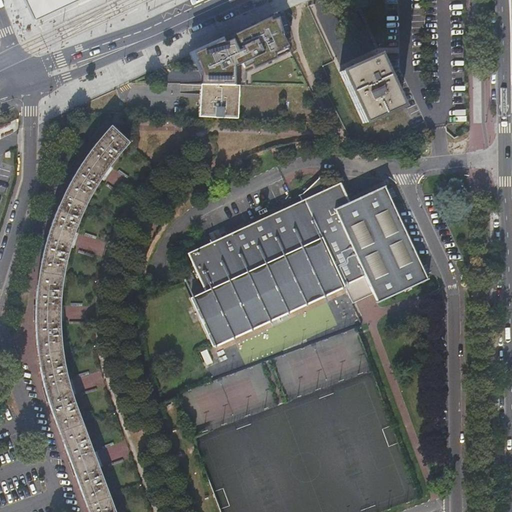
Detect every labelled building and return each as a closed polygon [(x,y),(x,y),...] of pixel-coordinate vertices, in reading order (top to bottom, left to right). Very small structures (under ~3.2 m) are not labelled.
[(25,0),(31,12),(34,19),(74,0),(25,0)] [(201,71),(200,84),(207,84),(211,84),(239,85),(246,85),(246,72),(291,51),(284,38),(277,14),(191,53),(199,71),(201,71)] [(376,55),(339,72),(363,123),(399,107),(376,55)] [(197,116),(235,118),(239,85),(211,84),(207,84),(200,84),(197,116)] [(114,511),(85,434),(74,402),(71,395),(67,378),(65,368),(63,358),(61,339),(61,330),(60,322),(61,298),(62,288),(63,278),(66,261),(68,250),(70,243),(72,236),(77,223),(81,216),(86,206),(96,189),(100,183),(105,175),(112,165),(119,157),(130,142),(111,126),(107,131),(97,145),(87,158),(78,172),(75,177),(64,196),(60,203),(52,220),(50,227),(46,236),(43,250),(41,259),(39,271),(38,280),(37,288),(36,312),(36,325),(38,348),(41,371),(42,380),(45,392),(49,408),(55,423),(68,457),(88,511),(114,511)] [(188,253),(206,291),(191,298),(214,345),(341,288),(350,304),(371,295),(374,303),(428,279),(427,278),(426,278),(384,187),(385,186),(385,185),(349,202),(340,183),(330,188),(321,192),(314,185),(303,194),(298,195),(299,197),(300,196),(302,201),(296,204),(293,197),(282,202),(285,208),(279,211),(277,206),(266,211),(265,208),(258,211),(260,214),(256,216),(259,221),(219,239),(217,236),(212,239),(213,241),(188,253)] [(339,381),(367,373),(359,346),(336,352),(337,355),(328,358),(329,362),(334,360),(336,369),(339,381)] [(202,353),(207,365),(214,363),(208,350),(202,353)] [(254,391),(263,411),(289,399),(293,389),(287,387),(291,374),(280,370),(280,368),(273,366),(270,376),(266,366),(263,373),(259,364),(245,371),(248,377),(254,379),(250,381),(248,387),(252,396),(254,391)] [(191,430),(195,436),(214,425),(205,410),(198,414),(203,422),(191,430)] [(109,456),(125,457),(126,445),(109,444),(109,456)]
